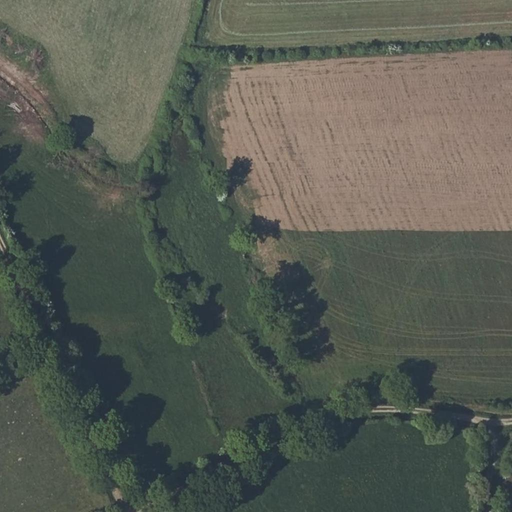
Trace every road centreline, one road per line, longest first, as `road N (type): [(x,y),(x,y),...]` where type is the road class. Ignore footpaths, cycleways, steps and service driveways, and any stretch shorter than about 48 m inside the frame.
road 1 (track): [(141,511),(313,421),(410,409),(498,423)]
road 2 (track): [(0,245),(131,511)]
